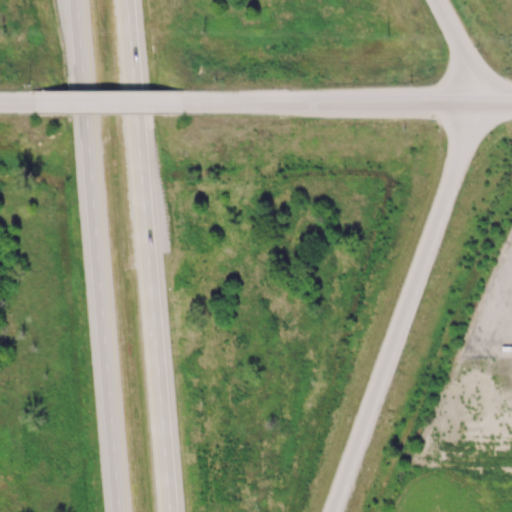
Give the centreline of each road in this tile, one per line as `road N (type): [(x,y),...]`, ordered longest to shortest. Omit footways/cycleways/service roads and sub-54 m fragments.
road 1 (motorway): [(74,0),(115,511)]
road 2 (motorway): [(165,511),(124,0)]
road 3 (motorway): [(326,511),(436,209),(466,100)]
road 4 (secondary): [(182,103),(466,100)]
road 5 (secondary): [(31,102),(182,103)]
